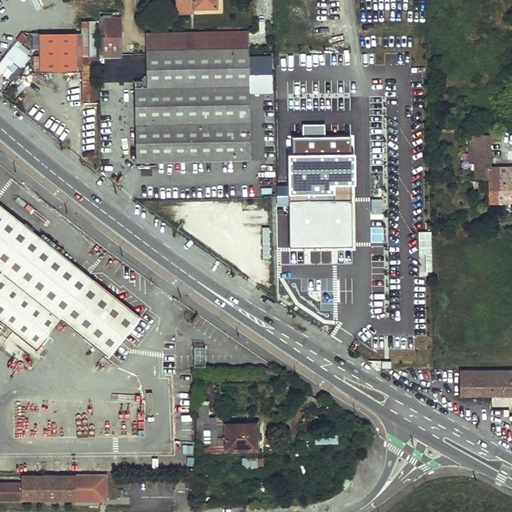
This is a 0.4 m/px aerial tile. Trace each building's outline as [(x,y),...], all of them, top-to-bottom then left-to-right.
[(176,0),(177,13),(190,12),(190,9),(216,7),(215,0),(176,0)] [(101,15),(102,52),(122,51),(122,18),(113,18),(113,16),(101,15)] [(81,21),(80,66),(96,66),(96,56),(96,21),(81,21)] [(147,33),(148,79),(136,79),(136,86),(248,84),(247,31),(147,33)] [(77,66),(77,34),(39,34),(39,72),(77,72),(80,72),(80,102),(96,102),(96,66),(80,66),(77,66)] [(17,40),(0,61),(0,73),(11,82),(33,53),(17,40)] [(136,86),(138,161),(249,159),(248,84),(136,86)] [(489,178),(489,202),(511,202),(511,166),(488,167),(487,135),(468,135),(469,163),(474,162),(475,179),(489,178)] [(351,200),(289,201),(289,248),(352,247),(351,200)] [(266,206),(254,202),(251,208),(263,213),(266,206)] [(60,319),(108,356),(139,317),(0,207),(0,323),(36,350),(60,319)] [(432,271),(431,231),(418,231),(419,271),(432,271)] [(194,346),(194,366),(206,366),(206,346),(194,346)] [(511,370),(489,371),(490,395),(511,394),(511,370)] [(459,380),(459,395),(490,395),(489,371),(459,371),(459,380)] [(198,442),(219,442),(219,417),(197,417),(198,442)] [(227,448),(256,447),(257,439),(255,438),(254,423),(227,424),(227,448)] [(316,444),(338,443),(337,430),(315,431),(316,444)] [(201,454),(225,452),(224,444),(200,446),(201,454)] [(174,456),(176,466),(184,465),(183,455),(174,456)] [(243,457),(242,468),(263,469),(263,458),(243,457)] [(76,475),(21,475),(21,483),(17,483),(17,499),(21,499),(76,500),(76,497),(89,497),(89,500),(105,500),(105,474),(76,473),(76,475)] [(17,483),(0,483),(0,498),(17,499),(17,483)]
